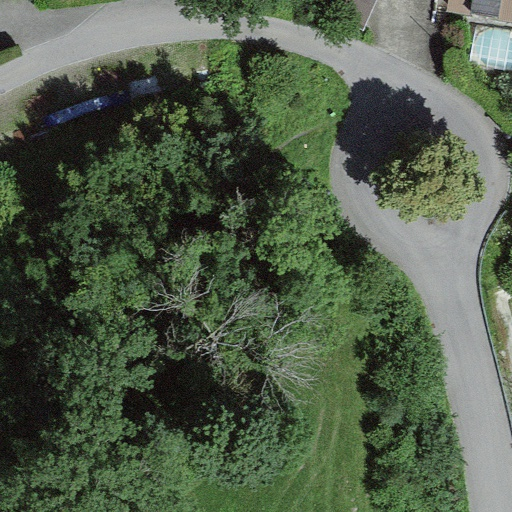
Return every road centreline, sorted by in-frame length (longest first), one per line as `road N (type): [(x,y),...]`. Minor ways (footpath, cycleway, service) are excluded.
road 1 (residential): [(392,78),(297,34),(188,25),(67,47),(0,81)]
road 2 (residential): [(453,312),(451,253),(480,164),(474,137),(413,84),(392,78)]
road 3 (residential): [(453,312),(361,168),(366,128),(392,78)]
road 4 (residential): [(491,511),(453,312)]
